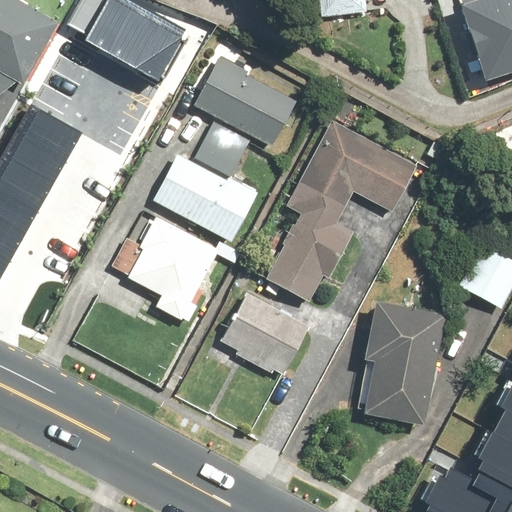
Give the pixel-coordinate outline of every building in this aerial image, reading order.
[(0,0),(0,70),(21,82),(29,86),(64,22),(22,0),(0,0)] [(137,0),(86,0),(68,33),(168,90),(199,35),(137,0)] [(370,0),(323,0),(327,20),(373,14),(370,0)] [(511,0),(462,0),(485,79),(511,71),(511,0)] [(303,103),(224,56),(196,104),(275,150),(303,103)] [(0,99),(21,82),(0,70),(0,99)] [(34,112),(0,176),(0,267),(71,131),(34,112)] [(215,122),(195,162),(234,182),(254,142),(215,122)] [(420,165),(335,122),(291,209),(303,214),(270,281),(314,303),(327,276),(335,280),(361,230),(343,221),(357,194),(396,213),(420,165)] [(511,124),(503,128),(511,146),(511,124)] [(195,162),(182,156),(158,203),(239,243),(262,195),(234,182),(195,162)] [(156,307),(180,320),(217,255),(233,264),(240,252),(218,240),(214,247),(143,206),(110,265),(163,295),(156,307)] [(511,284),(511,263),(484,248),(462,286),(499,307),(511,284)] [(249,293),(222,339),(235,347),(233,351),(264,369),(266,366),(281,375),(309,329),(249,293)] [(449,317),(378,304),(368,362),(358,414),(428,427),(449,317)] [(511,385),(510,389),(492,380),(467,426),(511,450),(511,385)]
